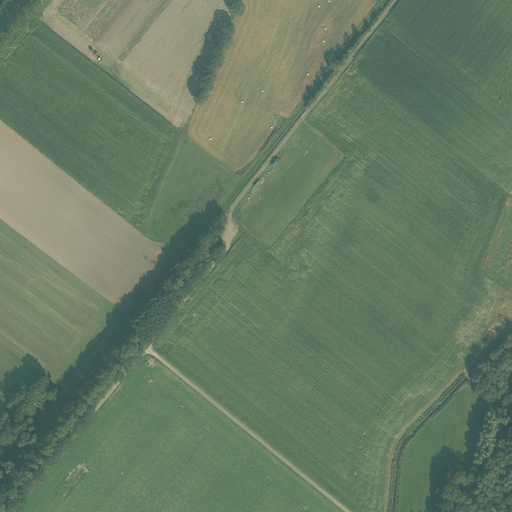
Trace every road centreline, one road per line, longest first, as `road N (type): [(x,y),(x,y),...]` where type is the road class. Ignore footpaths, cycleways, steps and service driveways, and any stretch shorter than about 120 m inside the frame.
road 1 (track): [(346,511),(146,348),(13,511)]
road 2 (track): [(146,348),(228,248),(228,212),(394,0)]
road 3 (track): [(228,212),(221,206),(383,0)]
road 4 (track): [(385,511),(397,439),(506,330),(511,312)]
